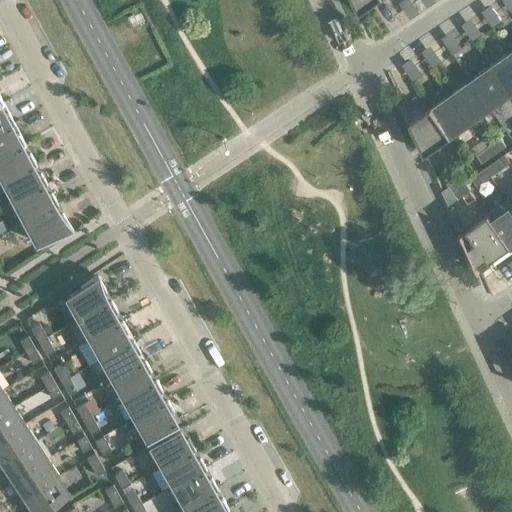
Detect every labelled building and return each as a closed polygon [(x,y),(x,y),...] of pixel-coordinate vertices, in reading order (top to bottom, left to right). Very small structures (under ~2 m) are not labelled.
[(378,0),(354,0),(361,13),(378,0)] [(511,93),(511,55),(510,53),(491,66),(511,95),(511,93)] [(511,95),(491,66),(471,80),(491,108),(511,95)] [(491,108),(471,80),(451,94),(471,122),(491,108)] [(471,122),(451,94),(432,108),(452,136),(471,122)] [(0,130),(14,123),(3,103),(0,104),(0,130)] [(452,136),(432,108),(422,115),(425,119),(414,128),(426,154),(452,136)] [(0,156),(25,143),(14,123),(0,130),(0,156)] [(501,138),(489,147),(494,155),(506,146),(501,138)] [(36,163),(25,143),(0,156),(0,176),(3,181),(36,163)] [(494,155),(489,147),(476,155),(482,163),(494,155)] [(501,158),(501,157),(485,169),(491,177),(504,167),(499,159),(501,158)] [(47,183),(36,163),(3,181),(13,201),(47,183)] [(491,177),(485,169),(469,180),(471,179),(477,186),(491,177)] [(440,175),(446,184),(454,178),(449,170),(440,175)] [(471,190),(462,178),(449,187),(458,199),(471,190)] [(58,203),(47,183),(13,201),(24,221),(58,203)] [(470,191),(462,196),(469,205),(476,199),(470,191)] [(511,245),(511,207),(508,201),(488,215),(510,246),(511,245)] [(69,224),(58,203),(24,221),(36,243),(41,239),(51,234),(53,237),(55,236),(73,228),(70,224),(69,224)] [(510,246),(488,215),(467,229),(468,230),(470,233),(465,236),(463,232),(462,233),(477,265),(478,264),(487,257),(489,260),(489,261),(510,246)] [(51,234),(41,239),(47,248),(58,241),(55,236),(53,237),(51,234)] [(80,285),(82,288),(66,297),(78,319),(111,300),(99,278),(100,278),(97,273),(80,285)] [(122,320),(111,300),(78,319),(89,339),(122,320)] [(134,340),(122,320),(89,339),(101,359),(134,340)] [(42,329),(33,333),(38,342),(47,337),(42,329)] [(51,345),(47,337),(38,342),(43,350),(51,345)] [(34,347),(30,339),(21,344),(26,352),(34,347)] [(145,360),(134,340),(101,359),(112,379),(145,360)] [(39,356),(34,347),(26,352),(31,360),(39,356)] [(156,380),(145,360),(112,379),(123,398),(156,380)] [(64,368),(56,373),(61,381),(69,376),(64,368)] [(55,383),(50,374),(41,379),(46,387),(55,383)] [(74,385),(69,376),(61,381),(65,390),(74,385)] [(167,400),(156,380),(123,398),(134,418),(167,400)] [(59,391),(55,383),(46,387),(51,396),(59,391)] [(0,414),(14,406),(3,389),(0,390),(0,414)] [(179,420),(167,400),(134,418),(146,439),(179,420)] [(0,439),(25,423),(14,406),(0,414),(0,439)] [(87,408),(79,413),(83,421),(92,416),(87,408)] [(75,418),(70,410),(62,414),(66,423),(75,418)] [(96,424),(92,416),(83,421),(88,429),(96,424)] [(79,426),(75,418),(66,423),(71,431),(79,426)] [(36,440),(25,423),(0,439),(0,459),(2,462),(36,440)] [(194,447),(183,427),(149,445),(161,466),(194,447)] [(89,444),(85,436),(76,440),(81,449),(89,444)] [(103,436),(95,441),(99,449),(108,444),(103,436)] [(47,457),(36,440),(2,462),(13,480),(47,457)] [(205,467),(194,447),(161,466),(172,486),(205,467)] [(100,462),(95,453),(86,458),(91,466),(100,462)] [(59,474),(47,457),(13,480),(24,497),(59,474)] [(104,470),(100,462),(91,466),(96,475),(104,470)] [(217,487),(205,467),(172,486),(184,506),(217,487)] [(59,475),(59,474),(24,497),(34,511),(40,511),(53,504),(53,503),(67,494),(56,477),(59,475)] [(125,475),(117,480),(122,488),(130,484),(125,475)] [(119,495),(114,487),(106,492),(110,500),(119,495)] [(218,511),(228,507),(217,487),(184,506),(187,511),(218,511)] [(123,504),(119,495),(110,500),(115,508),(123,504)] [(137,495),(128,500),(133,508),(141,503),(137,495)] [(145,511),(146,511),(141,503),(133,508),(135,511),(145,511)]
